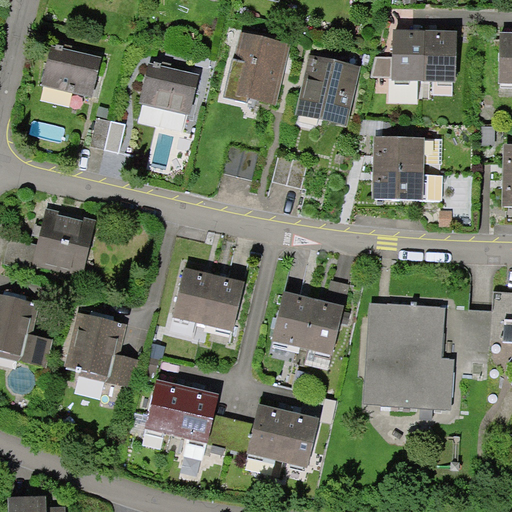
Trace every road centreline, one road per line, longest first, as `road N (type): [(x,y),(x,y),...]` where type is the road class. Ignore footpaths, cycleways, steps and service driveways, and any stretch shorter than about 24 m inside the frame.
road 1 (residential): [(511,247),(287,232),(0,170)]
road 2 (residential): [(173,511),(0,440)]
